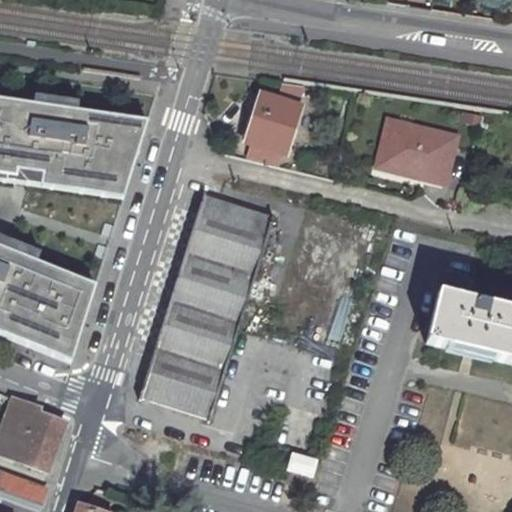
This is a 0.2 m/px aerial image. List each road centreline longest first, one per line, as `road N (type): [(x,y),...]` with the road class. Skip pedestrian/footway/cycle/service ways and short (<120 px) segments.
road 1 (residential): [(511,234),(170,154)]
road 2 (residential): [(421,252),(348,511)]
road 3 (residential): [(170,154),(92,409)]
road 4 (residential): [(261,0),(329,17),(511,38)]
road 5 (unknown): [(92,409),(219,429),(241,424),(273,390),(290,355)]
road 6 (residential): [(240,511),(167,492),(77,452)]
road 7 (residential): [(214,0),(170,154)]
road 8 (unknown): [(136,263),(0,217)]
road 9 (unknown): [(389,367),(511,398)]
